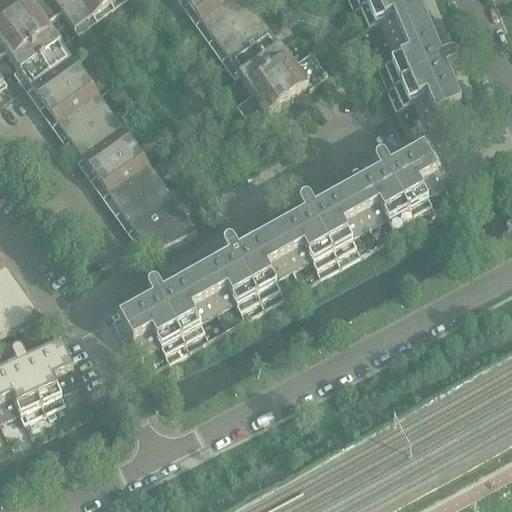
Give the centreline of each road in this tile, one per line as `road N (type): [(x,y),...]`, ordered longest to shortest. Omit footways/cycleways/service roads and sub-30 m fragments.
road 1 (residential): [(160,459),(511,271)]
road 2 (residential): [(79,316),(209,251),(235,223),(325,173),(346,146)]
road 3 (residential): [(160,459),(79,316)]
road 4 (residential): [(42,511),(160,459)]
